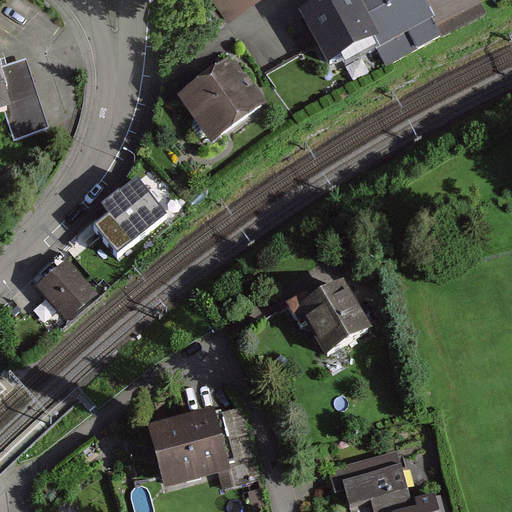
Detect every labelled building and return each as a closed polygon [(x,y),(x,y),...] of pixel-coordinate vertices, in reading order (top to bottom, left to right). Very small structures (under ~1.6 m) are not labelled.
[(484,0),(334,0),(303,17),(330,68),(362,52),(366,60),(383,51),(392,70),(446,41),(439,30),(487,4),(484,0)] [(50,132),(28,62),(0,70),(0,123),(8,121),(15,143),(50,132)] [(211,147),(268,109),(236,63),(180,100),(211,147)] [(97,233),(118,260),(166,223),(137,185),(100,213),(108,224),(97,233)] [(98,277),(83,260),(73,269),(69,265),(39,292),(67,325),(98,298),(88,286),(98,277)] [(297,323),(300,321),(329,364),(377,333),(346,287),(315,307),(309,298),(289,311),(297,323)] [(233,477),(215,414),(149,433),(166,496),(233,477)] [(440,511),(435,491),(410,498),(399,455),(342,470),(353,511),(374,506),(376,511),(440,511)]
